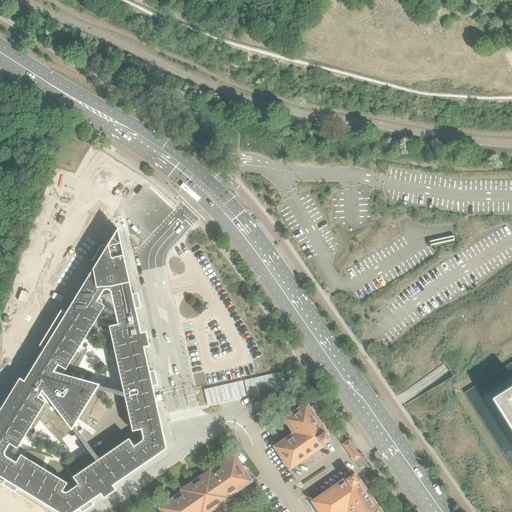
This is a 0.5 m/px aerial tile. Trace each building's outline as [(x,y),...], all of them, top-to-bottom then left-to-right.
[(0,421),(0,476),(56,511),(73,511),(165,449),(154,398),(117,230),(24,382),(0,421)] [(511,385),(490,398),(511,433),(511,385)] [(327,434),(306,404),(284,419),(292,432),(291,435),(274,447),(289,469),(323,446),(331,440),(327,434)] [(250,481),(234,457),(210,473),(209,471),(182,490),(183,492),(159,508),(162,511),(209,511),(229,499),(228,497),(250,481)] [(380,511),(360,482),(359,483),(358,481),(357,482),(353,476),(349,479),(348,478),(347,479),(346,478),(312,502),(319,511),(343,511),(347,510),(348,511),(380,511)]
